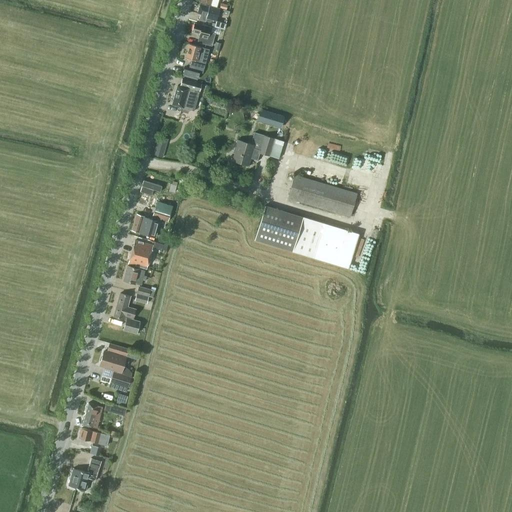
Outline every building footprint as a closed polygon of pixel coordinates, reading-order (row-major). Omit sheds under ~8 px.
[(216,21),(220,9),(209,6),(209,7),(200,4),(197,13),(200,14),(199,20),(205,22),(206,18),(216,21)] [(226,24),(216,21),(214,27),(224,30),(226,24)] [(212,46),(215,34),(209,32),(210,27),(202,25),(194,23),(192,32),(199,34),(199,37),(203,38),(201,43),(212,46)] [(186,60),(191,61),(189,68),(185,67),(182,76),(196,80),(199,71),(203,72),(209,49),(189,44),(185,57),(187,58),(186,60)] [(183,108),(189,110),(194,111),(201,84),(182,78),(179,86),(177,86),(172,105),(183,108)] [(262,109),(261,110),(258,120),(281,127),(284,117),(284,116),(262,109)] [(284,120),(295,123),(297,117),(285,114),(284,120)] [(279,158),(282,147),(284,141),(254,132),(251,144),(237,140),(235,148),(236,148),(232,161),(248,165),(250,158),(257,160),(259,153),(279,158)] [(168,139),(158,136),(153,155),(163,158),(168,139)] [(328,162),(346,166),(347,160),(329,156),(328,162)] [(349,217),(356,193),(295,175),(288,198),(349,217)] [(160,192),(162,186),(143,180),(140,192),(152,195),(153,190),(160,192)] [(173,206),(157,201),(151,218),(167,223),(173,206)] [(348,268),(359,233),(264,205),(254,240),(348,268)] [(154,237),(159,221),(137,215),(132,230),(154,237)] [(146,269),(153,246),(134,241),(128,264),(146,269)] [(163,244),(155,242),(153,247),(161,250),(163,244)] [(141,285),(145,270),(127,266),(123,280),(141,285)] [(155,291),(150,290),(138,286),(136,293),(148,296),(153,298),(155,291)] [(133,310),(132,310),(127,308),(129,304),(130,300),(131,297),(120,294),(113,319),(124,322),(125,317),(126,318),(131,319),(133,310)] [(146,303),(148,297),(136,294),(135,300),(146,303)] [(131,319),(126,318),(123,330),(137,334),(140,322),(131,319)] [(129,349),(109,343),(107,350),(127,356),(129,349)] [(123,367),(126,358),(104,351),(100,362),(101,362),(100,366),(117,371),(117,372),(131,376),(131,374),(131,373),(130,371),(128,369),(127,368),(126,368),(126,367),(123,367)] [(127,387),(131,376),(117,372),(113,371),(108,386),(126,392),(127,387)] [(126,406),(128,397),(118,394),(115,402),(126,406)] [(126,407),(107,402),(104,409),(124,415),(126,408),(126,407)] [(115,414),(101,410),(102,407),(97,405),(88,403),(82,425),(92,427),(97,428),(98,424),(103,425),(103,426),(110,428),(112,421),(113,421),(115,414)] [(113,436),(111,436),(81,428),(79,438),(107,446),(107,443),(111,444),(113,436)] [(95,481),(99,469),(101,460),(91,458),(89,466),(87,472),(73,468),(68,486),(85,490),(89,479),(95,481)]
